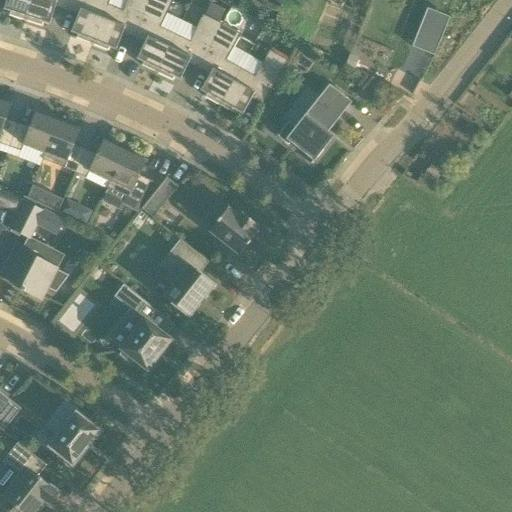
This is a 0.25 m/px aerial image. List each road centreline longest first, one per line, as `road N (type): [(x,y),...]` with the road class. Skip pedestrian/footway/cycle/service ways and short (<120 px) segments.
road 1 (unclassified): [(0,62),(128,107),(328,228)]
road 2 (unclassified): [(328,228),(511,0)]
road 3 (unclassified): [(163,431),(328,228)]
road 4 (unclassified): [(163,431),(114,392),(0,326)]
